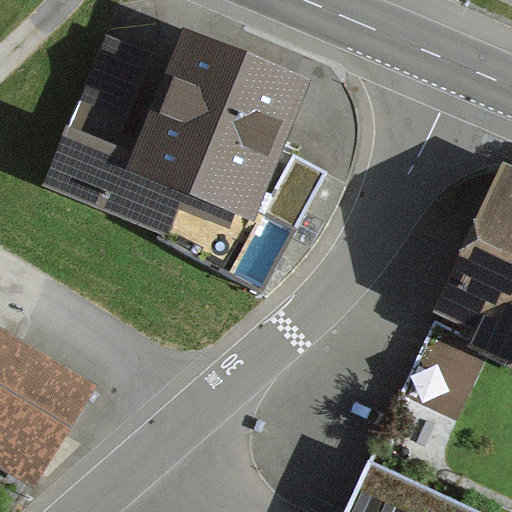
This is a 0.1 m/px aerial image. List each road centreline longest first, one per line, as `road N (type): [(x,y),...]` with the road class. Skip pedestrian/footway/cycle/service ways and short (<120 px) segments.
road 1 (residential): [(91,511),(206,417),(344,282),(464,67)]
road 2 (secondary): [(304,0),(464,67)]
